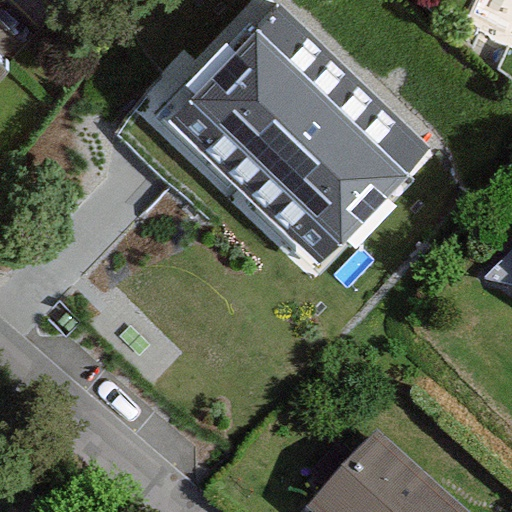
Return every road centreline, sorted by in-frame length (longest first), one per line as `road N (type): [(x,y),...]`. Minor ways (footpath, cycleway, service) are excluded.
road 1 (unknown): [(0,300),(74,232),(116,178),(121,119),(138,81),(205,0)]
road 2 (residential): [(0,351),(197,511)]
